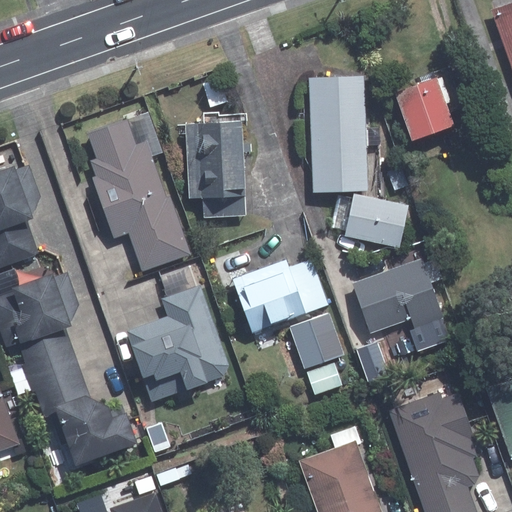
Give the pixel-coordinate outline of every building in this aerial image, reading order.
[(511,0),(487,10),(511,79),(511,0)] [(361,127),(359,76),(307,78),(311,191),(362,190),(361,145),(361,127)] [(429,76),(387,92),(405,139),(447,123),(429,76)] [(107,179),(108,184),(98,188),(115,232),(129,227),(143,265),(184,249),(167,199),(162,199),(143,142),(133,146),(123,121),(90,133),(98,159),(93,160),(100,181),(107,179)] [(235,121),(180,125),(183,193),(197,193),(198,217),(240,215),(235,121)] [(8,169),(0,171),(0,263),(36,251),(20,205),(38,199),(26,164),(8,169)] [(385,172),(392,189),(406,184),(399,167),(385,172)] [(349,194),(339,235),(394,247),(403,206),(349,194)] [(281,259),(227,280),(247,333),(324,304),(307,259),(284,267),(281,259)] [(417,259),(348,283),(364,332),(406,317),(410,327),(437,317),(417,259)] [(64,273),(0,295),(0,337),(1,341),(14,336),(27,374),(74,358),(58,312),(76,306),(64,273)] [(199,287),(166,299),(172,313),(169,319),(166,319),(131,331),(154,395),(222,371),(225,362),(199,287)] [(286,327),(301,369),(311,365),(317,383),(335,376),(329,358),(340,355),(326,312),(286,327)] [(75,362),(29,378),(26,380),(30,392),(34,389),(42,414),(47,413),(57,442),(62,441),(67,458),(130,436),(121,412),(105,417),(104,411),(102,408),(89,401),(86,392),(75,362)] [(374,367),(359,374),(367,393),(382,386),(374,367)] [(511,376),(481,388),(505,456),(511,453),(511,376)] [(16,396),(30,392),(26,380),(12,385),(16,396)] [(468,457),(472,456),(466,439),(470,439),(453,393),(436,400),(433,392),(383,411),(420,511),(472,511),(462,486),(470,483),(474,473),(468,457)] [(0,447),(14,442),(0,402),(0,447)] [(168,447),(159,422),(142,428),(151,453),(168,447)] [(377,511),(354,445),(358,443),(352,425),(327,435),(331,447),(294,461),(313,511),(377,511)] [(159,511),(151,488),(106,504),(108,511),(159,511)]
